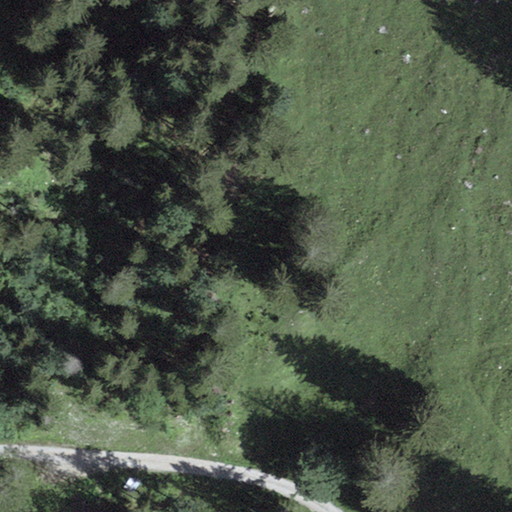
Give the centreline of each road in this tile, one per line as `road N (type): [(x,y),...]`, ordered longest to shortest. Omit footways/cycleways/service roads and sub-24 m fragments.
road 1 (track): [(324,511),(221,459),(0,451)]
road 2 (track): [(511,465),(465,393),(467,365),(511,354)]
